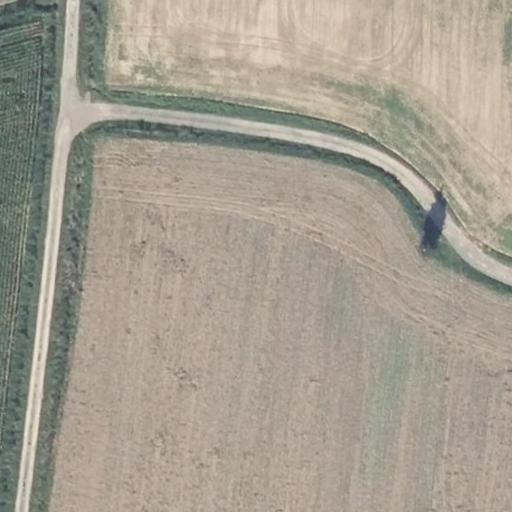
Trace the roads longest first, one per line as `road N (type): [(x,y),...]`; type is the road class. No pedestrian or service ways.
road 1 (track): [(67,105),(339,143),(395,170),(468,249),(511,274)]
road 2 (track): [(21,511),(67,105)]
